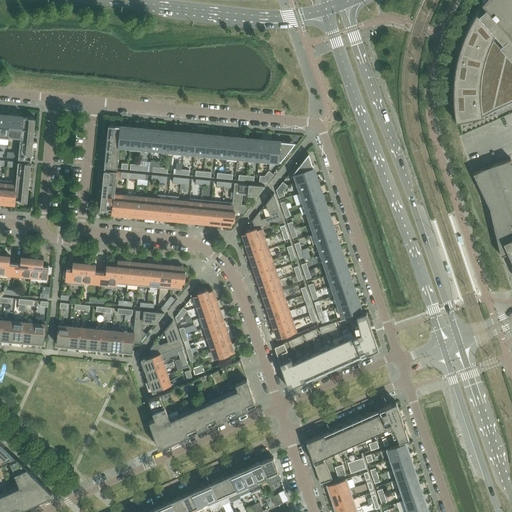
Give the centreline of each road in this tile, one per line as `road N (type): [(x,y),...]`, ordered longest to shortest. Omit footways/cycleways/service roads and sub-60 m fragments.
road 1 (residential): [(397,358),(317,126),(94,102)]
road 2 (tertiary): [(326,9),(442,342)]
road 3 (tertiary): [(457,336),(356,44)]
road 4 (residential): [(277,408),(243,299),(216,255),(170,238),(79,229)]
road 5 (residential): [(277,408),(43,511)]
road 6 (secondary): [(92,0),(257,17),(326,9)]
road 7 (residential): [(111,511),(287,434)]
road 8 (tertiary): [(446,355),(498,511)]
road 9 (tertiary): [(511,501),(460,348)]
road 10 (residential): [(405,381),(449,511)]
road 11 (residential): [(397,358),(277,408)]
road 12 (residential): [(53,97),(41,226)]
road 13 (residential): [(287,434),(405,381)]
road 14 (residential): [(79,229),(94,102)]
